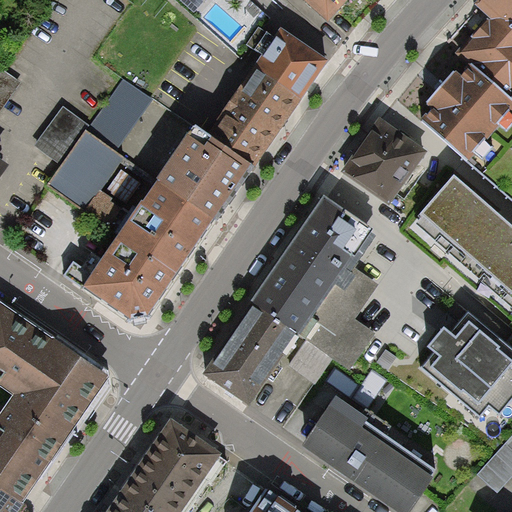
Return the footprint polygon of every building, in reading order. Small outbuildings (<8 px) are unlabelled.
[(226,49),(261,8),(251,0),(180,0),(175,6),(226,49)] [(352,0),(300,0),(329,26),(352,0)] [(511,0),(488,0),(476,14),(490,26),(503,38),(509,31),(511,33),(511,0)] [(460,60),(471,70),(511,105),(511,33),(509,31),(503,38),(490,26),(460,60)] [(262,62),(255,73),(304,105),(330,67),(281,35),(276,44),(268,39),(255,57),(262,62)] [(511,105),(471,70),(460,83),(453,77),(426,108),(433,114),(422,127),(461,161),(469,168),(511,118),(511,105)] [(255,73),(240,94),(207,141),(255,175),(304,105),(255,73)] [(0,113),(17,87),(0,75),(0,192),(13,173),(0,164),(0,113)] [(121,84),(88,128),(84,136),(117,159),(154,108),(121,84)] [(88,128),(62,110),(33,151),(60,169),(84,136),(88,128)] [(425,152),(380,121),(345,170),(389,202),(425,152)] [(207,141),(195,133),(157,189),(218,230),(255,175),(207,141)] [(117,159),(84,136),(60,169),(46,191),(86,218),(124,163),(117,159)] [(511,222),(459,176),(414,227),(511,312),(511,222)] [(218,230),(157,189),(122,240),(182,282),(218,230)] [(375,233),(325,199),(250,306),(302,341),(337,293),(348,276),(357,282),(381,247),(370,239),(375,233)] [(182,282),(122,240),(84,295),(134,329),(143,317),(153,324),(182,282)] [(302,341),(332,363),(351,376),(376,340),(352,323),(373,294),(359,284),(348,300),(337,293),(302,341)] [(0,370),(27,388),(0,428),(0,467),(31,488),(78,419),(88,404),(107,375),(0,302),(0,370)] [(302,341),(250,306),(200,378),(252,414),(284,369),(302,341)] [(511,346),(470,313),(453,334),(443,325),(426,346),(432,350),(419,366),(480,416),(490,404),(499,411),(511,394),(511,346)] [(302,341),(284,369),(314,389),(332,363),(302,341)] [(421,511),(443,482),(333,404),(302,448),(392,511),(421,511)] [(227,462),(173,424),(110,511),(190,511),(209,486),(227,462)] [(511,477),(511,438),(495,456),(474,480),(493,498),(511,477)] [(0,467),(0,511),(14,511),(31,488),(0,467)] [(209,486),(190,511),(245,511),(246,511),(209,486)] [(293,511),(269,495),(255,511),(293,511)]
